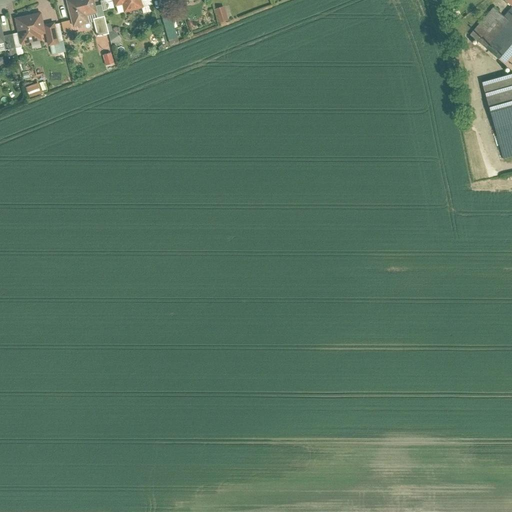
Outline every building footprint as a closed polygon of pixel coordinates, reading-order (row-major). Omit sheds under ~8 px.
[(94,0),(66,0),(74,27),(95,22),(99,35),(109,33),(101,4),(96,5),(94,0)] [(103,0),(105,7),(122,3),(124,12),(143,7),(145,13),(155,10),(152,0),(103,0)] [(229,20),(224,5),(215,7),(221,23),(229,20)] [(494,5),(470,34),(511,68),(511,7),(505,15),(494,5)] [(42,10),(16,16),(22,44),(42,39),(41,33),(45,32),(48,45),(51,45),(53,53),(66,50),(59,21),(45,24),(42,10)] [(172,14),(163,17),(170,44),(180,41),(172,14)] [(73,33),(69,19),(62,21),(65,35),(73,33)] [(0,20),(0,51),(6,50),(5,48),(9,47),(12,56),(22,54),(16,31),(4,35),(0,20)] [(123,42),(121,38),(122,38),(117,31),(114,33),(111,22),(108,23),(114,47),(123,42)] [(156,31),(149,36),(156,46),(163,41),(156,31)] [(115,62),(112,51),(103,54),(106,64),(115,62)] [(511,73),(482,82),(504,158),(511,155),(511,73)] [(43,94),(38,81),(25,86),(30,98),(43,94)]
